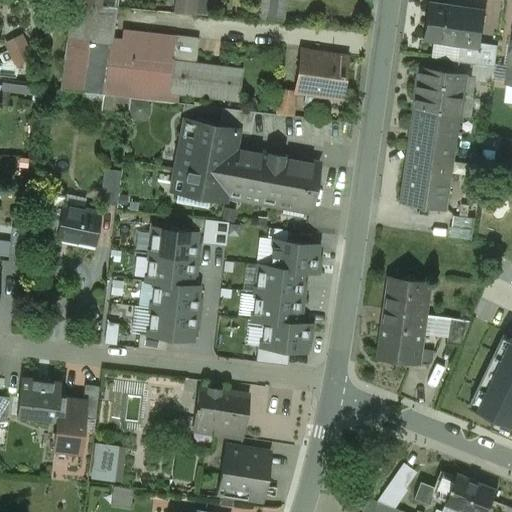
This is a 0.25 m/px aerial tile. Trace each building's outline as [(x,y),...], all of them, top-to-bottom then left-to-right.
[(208,0),(196,0),(195,15),(207,16),(208,0)] [(269,0),(253,0),(251,20),(266,22),(269,0)] [(269,0),(266,22),(281,23),(284,0),(269,0)] [(114,7),(72,3),(68,36),(110,40),(110,38),(114,7)] [(461,10),(427,6),(423,38),(456,43),(461,10)] [(485,14),(461,10),(456,43),(461,43),(480,46),(481,43),(485,14)] [(175,36),(123,30),(122,40),(110,38),(110,40),(68,36),(63,77),(103,81),(101,93),(103,94),(128,97),(130,85),(168,89),(171,64),(175,36)] [(16,64),(35,55),(24,32),(5,41),(16,64)] [(196,39),(175,36),(171,64),(192,66),(196,39)] [(480,46),(461,43),(458,62),(495,67),(498,46),(481,43),(480,46)] [(347,58),(301,51),(295,91),(341,98),(347,58)] [(192,66),(171,64),(168,89),(176,90),(235,97),(239,72),(192,66)] [(466,75),(418,68),(416,83),(414,84),(413,90),(415,92),(412,109),(459,116),(460,116),(466,75)] [(176,90),(168,89),(167,101),(175,102),(176,90)] [(128,97),(103,94),(101,109),(127,112),(128,97)] [(254,112),(221,108),(218,126),(237,130),(237,132),(250,134),(254,112)] [(459,116),(413,109),(400,202),(446,209),(459,116)] [(318,164),(234,148),(237,132),(237,130),(218,126),(184,120),(171,190),(224,200),(225,196),(283,207),(284,201),(310,206),(318,164)] [(120,171),(104,170),(100,204),(116,205),(120,171)] [(65,195),(47,192),(43,214),(40,213),(39,217),(42,218),(38,239),(56,242),(57,238),(63,207),(65,195)] [(100,214),(63,207),(57,238),(94,246),(100,214)] [(475,219),(453,216),(451,227),(449,227),(448,239),(472,242),(475,219)] [(206,217),(203,241),(227,244),(229,220),(206,217)] [(152,227),(149,254),(197,260),(197,253),(195,253),(198,232),(152,227)] [(24,229),(12,228),(8,263),(20,264),(24,229)] [(274,240),(270,266),(303,272),(318,274),(318,266),(316,266),(318,245),(274,240)] [(197,260),(149,254),(145,282),(153,283),(192,286),(194,267),(196,267),(197,260)] [(259,264),(256,293),(303,297),(304,291),(302,290),(303,272),(270,266),(259,264)] [(428,283),(389,278),(384,310),(424,316),(428,283)] [(153,283),(151,311),(199,315),(199,307),(197,307),(199,286),(192,286),(153,283)] [(303,297),(256,293),(252,320),(264,321),(298,324),(300,305),(302,305),(303,297)] [(424,316),(384,310),(384,311),(383,311),(377,358),(418,364),(424,316)] [(199,315),(151,311),(148,335),(193,341),(195,321),(198,321),(199,315)] [(469,322),(449,318),(445,343),(460,345),(469,322)] [(118,343),(118,322),(107,321),(106,342),(118,343)] [(298,324),(264,321),(260,348),(306,353),(308,333),(311,333),(312,326),(298,324)] [(511,340),(506,338),(473,407),(511,425),(511,340)] [(63,384),(21,379),(17,415),(45,418),(45,413),(61,415),(62,415),(64,400),(64,396),(62,396),(63,384)] [(98,387),(84,385),(82,402),(85,402),(83,419),(95,420),(98,387)] [(249,395),(199,387),(193,431),(242,439),(249,395)] [(9,398),(0,396),(0,420),(6,422),(9,398)] [(82,402),(64,400),(62,415),(61,415),(60,421),(56,424),(54,447),(80,450),(83,419),(85,402),(82,402)] [(96,442),(93,479),(116,481),(119,444),(96,442)] [(267,453),(225,446),(217,496),(259,503),(267,453)] [(454,477),(439,471),(430,496),(445,502),(444,504),(463,511),(473,511),(478,501),(474,499),(479,484),(455,475),(454,477)] [(192,473),(176,474),(176,480),(178,479),(179,483),(193,482),(192,473)] [(488,511),(497,491),(479,484),(474,499),(478,501),(473,511),(488,511)] [(111,504),(130,508),(135,490),(116,486),(111,504)] [(401,511),(370,500),(361,511),(401,511)]
